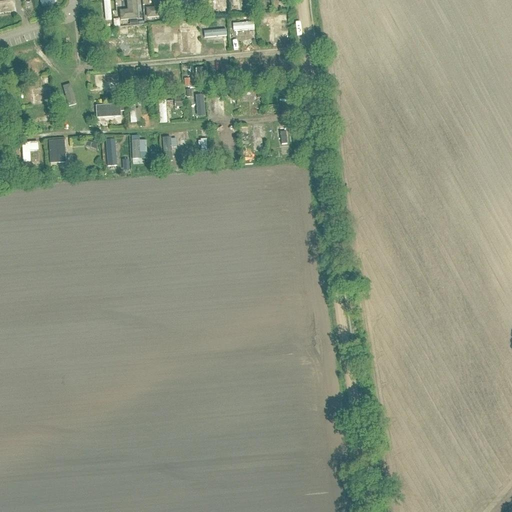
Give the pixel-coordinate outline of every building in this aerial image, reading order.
[(0,0),(0,13),(14,12),(12,0),(0,0)] [(199,0),(191,0),(192,13),(200,13),(199,0)] [(273,26),(273,43),(283,43),(283,26),(273,26)] [(120,40),(112,41),(113,48),(121,47),(120,40)] [(182,69),(174,69),(175,82),(183,81),(182,69)] [(134,81),(134,90),(148,90),(148,81),(134,81)] [(162,104),(163,124),(170,123),(169,104),(162,104)] [(100,119),(122,118),(121,105),(99,106),(100,119)] [(180,147),(178,139),(171,141),(172,149),(180,147)] [(209,140),(202,140),(203,159),(210,158),(209,140)] [(48,142),(49,165),(65,164),(63,141),(48,142)] [(114,141),(105,141),(107,168),(116,167),(114,141)] [(150,141),(136,142),(137,156),(151,155),(150,141)] [(33,152),(42,151),(41,143),(25,144),(26,164),(34,163),(33,152)]
